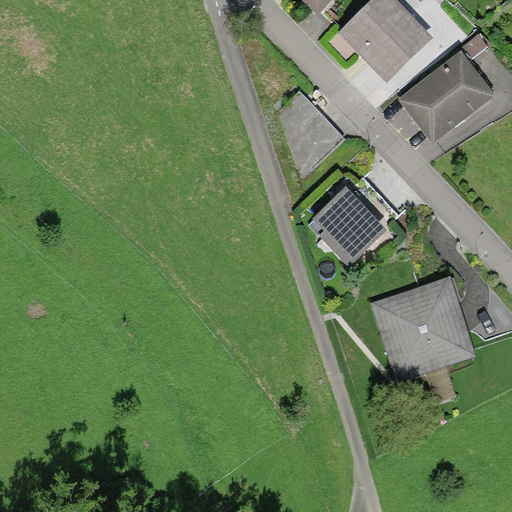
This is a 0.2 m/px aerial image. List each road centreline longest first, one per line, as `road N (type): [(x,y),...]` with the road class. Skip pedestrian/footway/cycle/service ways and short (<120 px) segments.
road 1 (track): [(371,511),(216,0)]
road 2 (residential): [(511,274),(255,0)]
